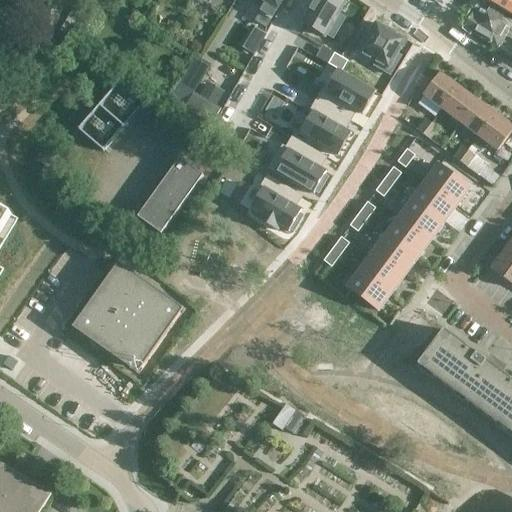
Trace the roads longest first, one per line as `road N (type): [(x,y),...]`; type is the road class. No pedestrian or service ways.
road 1 (residential): [(143,511),(102,464),(0,397)]
road 2 (residential): [(511,197),(469,252),(459,279),(468,301),(511,334)]
